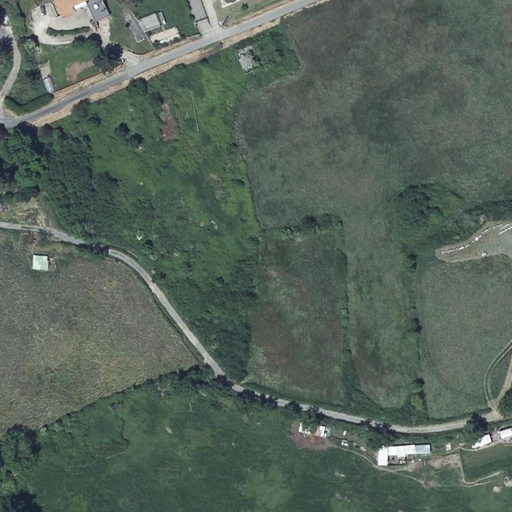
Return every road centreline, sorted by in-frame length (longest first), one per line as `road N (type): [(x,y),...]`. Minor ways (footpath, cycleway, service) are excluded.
road 1 (track): [(0,224),(49,230),(128,260),(243,391),(396,429),(448,428),(511,413)]
road 2 (unclassified): [(305,0),(26,119),(0,123)]
